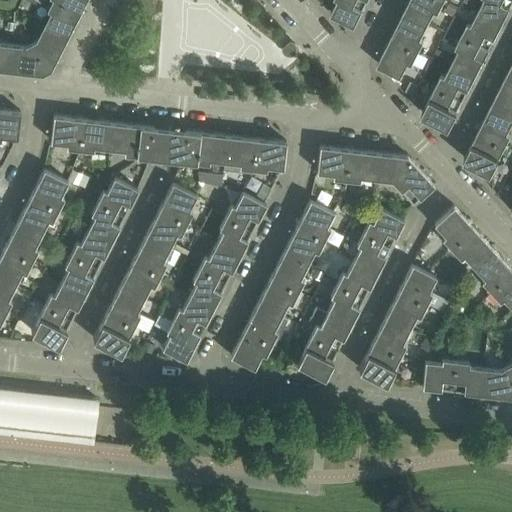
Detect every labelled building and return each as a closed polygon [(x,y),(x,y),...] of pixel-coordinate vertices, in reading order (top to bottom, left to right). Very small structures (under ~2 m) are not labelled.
[(83,10),(63,0),(53,0),(50,8),(54,9),(46,24),(70,35),(83,10)] [(88,0),(63,0),(83,10),(88,0)] [(367,0),(337,0),(331,12),(355,24),(367,0)] [(409,0),(405,11),(428,22),(435,9),(439,11),(444,0),(409,0)] [(511,0),(483,0),(479,9),(503,21),(511,2),(511,0)] [(503,21),(479,9),(472,23),(469,21),(462,33),(490,47),(503,21)] [(405,11),(391,36),(419,50),(425,38),(421,36),(428,22),(405,11)] [(70,35),(46,24),(39,38),(34,41),(49,70),(54,67),(70,35)] [(490,47),(462,33),(456,46),(460,47),(453,61),(476,73),(490,47)] [(391,36),(378,63),(402,75),(409,60),(412,62),(419,50),(391,36)] [(0,66),(9,68),(12,42),(0,40),(0,66)] [(28,44),(12,42),(9,68),(45,72),(49,70),(34,41),(28,44)] [(294,42),(292,41),(291,41),(284,47),(284,49),(284,51),(285,52),(286,53),(288,54),(290,55),(292,54),(294,54),(295,53),(296,52),(297,51),(297,50),(297,49),(297,48),(297,47),(297,46),(297,45),(296,44),(295,42),(294,42)] [(476,73),(453,61),(446,75),(442,73),(436,85),(463,99),(476,73)] [(511,83),(505,79),(491,105),(511,115),(511,83)] [(463,99),(436,85),(423,112),(450,125),(463,99)] [(511,115),(491,105),(478,131),(505,145),(511,133),(508,131),(511,122),(511,115)] [(20,109),(0,107),(0,137),(0,138),(1,134),(17,136),(20,109)] [(83,117),(54,113),(51,139),(67,141),(66,145),(80,147),(83,117)] [(112,120),(83,117),(80,147),(93,148),(94,144),(109,146),(112,120)] [(141,123),(112,120),(109,146),(124,148),(124,152),(137,153),(141,123)] [(170,126),(154,125),(141,123),(137,153),(166,157),(170,126)] [(198,130),(170,126),(166,157),(195,160),(198,130)] [(227,133),(198,130),(195,160),(208,161),(209,157),(224,159),(227,133)] [(478,131),(465,158),(492,171),(505,145),(478,131)] [(256,136),(227,133),(224,159),(240,161),(239,165),(253,167),(256,136)] [(286,140),(256,136),(253,167),(266,168),(266,164),(283,166),(286,140)] [(349,147),(319,143),(316,170),(333,172),(332,176),(346,177),(349,147)] [(378,150),(349,147),(346,177),(359,179),(360,175),(375,176),(378,150)] [(433,182),(407,153),(378,150),(375,176),(391,178),(413,201),(433,182)] [(105,156),(91,152),(89,158),(90,165),(104,165),(105,156)] [(44,167),(31,193),(58,207),(64,195),(60,193),(68,179),(44,167)] [(73,167),(68,179),(85,186),(90,175),(73,167)] [(211,174),(197,172),(197,180),(210,181),(211,174)] [(103,187),(97,199),(124,213),(138,186),(114,174),(107,189),(103,187)] [(173,180),(159,207),(186,220),(192,208),(189,207),(196,192),(173,180)] [(264,199),(270,186),(262,182),(256,194),(264,199)] [(196,194),(204,198),(208,191),(199,187),(196,194)] [(266,201),(242,189),(235,204),(231,202),(225,214),(252,228),(266,201)] [(321,190),(317,199),(327,203),(331,194),(321,190)] [(31,193),(17,219),(41,231),(48,217),(52,219),(58,207),(31,193)] [(310,197),(296,224),(323,237),(329,225),(326,224),(333,209),(310,197)] [(124,213),(97,199),(91,211),(94,213),(87,227),(111,239),(124,213)] [(351,213),(356,204),(348,201),(347,204),(345,203),(342,208),(344,209),(344,210),(351,213)] [(473,226),(453,204),(434,221),(445,233),(442,236),(451,246),(473,226)] [(369,218),(362,230),(390,244),(403,217),(380,205),(372,220),(369,218)] [(159,207),(146,232),(169,244),(176,231),(180,232),(186,220),(159,207)] [(252,228),(225,214),(219,226),(222,228),(215,241),(239,254),(252,228)] [(17,219),(4,245),(31,259),(38,247),(34,245),(41,231),(17,219)] [(296,224),(283,249),(307,261),(314,248),(317,249),(323,237),(296,224)] [(493,247),(473,226),(451,246),(460,256),(463,253),(473,265),(493,247)] [(111,239),(87,227),(80,241),(77,239),(71,251),(98,265),(111,239)] [(351,227),(346,236),(356,242),(361,232),(351,227)] [(333,229),(327,239),(337,244),(343,234),(333,229)] [(390,244),(362,230),(361,232),(356,242),(360,244),(353,257),(377,269),(390,244)] [(146,232),(133,258),(160,272),(166,260),(162,258),(169,244),(146,232)] [(226,279),(239,254),(215,241),(215,242),(197,233),(195,238),(213,247),(208,255),(205,254),(199,266),(226,279)] [(189,249),(175,242),(172,246),(187,254),(189,249)] [(4,245),(0,253),(0,275),(15,283),(22,269),(25,271),(31,259),(4,245)] [(511,268),(511,267),(493,247),(473,265),(484,276),(481,279),(490,289),(511,268)] [(283,249),(270,275),(297,289),(303,277),(300,275),(307,261),(283,249)] [(98,265),(71,251),(65,263),(68,265),(61,279),(85,291),(98,265)] [(330,260),(320,255),(314,266),(324,271),(330,260)] [(377,269),(353,257),(346,271),(342,269),(336,281),(363,295),(377,269)] [(133,258),(120,284),(143,296),(150,282),(154,284),(160,272),(133,258)] [(412,262),(398,288),(425,302),(432,290),(428,288),(435,274),(412,262)] [(226,279),(199,266),(192,278),(196,279),(189,293),(212,305),(226,279)] [(511,268),(490,289),(499,299),(502,296),(511,306),(511,268)] [(0,275),(0,307),(5,310),(11,298),(8,297),(15,283),(0,275)] [(270,275),(257,301),(280,313),(287,299),(291,301),(297,289),(270,275)] [(85,291),(61,279),(54,292),(51,291),(44,303),(72,316),(85,291)] [(350,321),(363,295),(336,281),(330,294),(334,295),(330,303),(320,298),(317,304),(327,309),(350,321)] [(120,284),(106,310),(134,324),(140,312),(136,310),(143,296),(120,284)] [(398,288),(385,314),(409,326),(416,312),(419,314),(425,302),(398,288)] [(212,305),(189,293),(182,307),(178,305),(172,317),(199,331),(212,305)] [(257,301),(244,327),(271,341),(277,329),(273,327),(280,313),(257,301)] [(72,316),(44,303),(31,329),(58,343),(72,316)] [(350,321),(327,309),(320,323),(316,321),(310,333),(337,347),(350,321)] [(106,310),(93,337),(120,350),(134,324),(106,310)] [(153,322),(166,329),(172,317),(159,310),(153,322)] [(153,318),(141,312),(135,324),(147,330),(153,318)] [(385,314),(372,340),(399,354),(405,342),(402,340),(409,326),(385,314)] [(199,331),(172,317),(166,329),(170,331),(162,346),(186,358),(199,331)] [(244,327),(230,354),(254,366),(261,351),(265,353),(271,341),(244,327)] [(337,347),(310,333),(296,360),(324,374),(337,347)] [(372,340),(358,367),(385,381),(399,354),(372,340)] [(425,358),(422,385),(452,388),(455,358),(442,356),(441,360),(425,358)] [(468,359),(455,358),(452,388),(480,391),(483,365),(468,363),(468,359)] [(500,367),(483,365),(480,391),(511,395),(511,377),(505,364),(500,367)] [(97,397),(48,392),(0,386),(0,430),(92,440),(97,397)]
